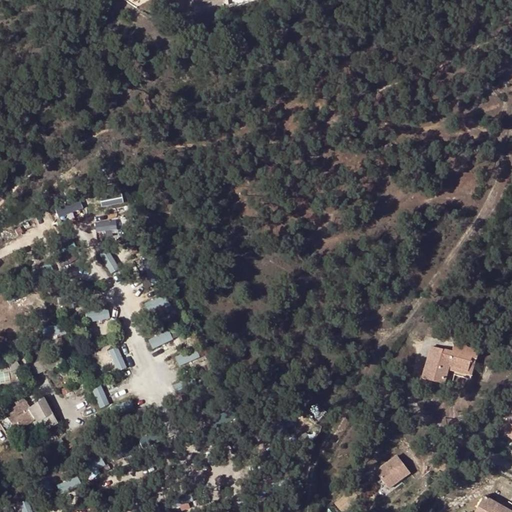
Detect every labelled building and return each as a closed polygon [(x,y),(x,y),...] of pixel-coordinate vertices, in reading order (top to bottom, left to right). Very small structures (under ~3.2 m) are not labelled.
[(59,218),(84,208),(80,195),(54,205),(59,218)] [(120,218),(96,221),(98,233),(121,230),(120,218)] [(58,248),(62,265),(77,261),(72,244),(58,248)] [(109,248),(100,254),(113,273),(122,267),(109,248)] [(153,260),(144,264),(147,271),(140,274),(147,289),(163,281),(153,260)] [(153,308),(170,305),(168,295),(151,298),(153,308)] [(88,321),(111,319),(110,308),(87,310),(88,321)] [(45,336),(66,333),(65,323),(43,326),(45,336)] [(149,339),(154,349),(175,338),(170,329),(149,339)] [(452,352),(431,347),(422,378),(445,385),(449,371),(450,367),(468,372),(472,358),(477,360),(480,349),(455,342),(452,352)] [(114,371),(126,368),(121,346),(109,349),(114,371)] [(176,355),(180,365),(200,358),(195,347),(176,355)] [(477,360),(472,358),(468,372),(450,367),(449,371),(472,377),(477,360)] [(92,388),(100,405),(110,401),(102,384),(92,388)] [(19,405),(6,415),(18,432),(35,421),(42,432),(56,423),(43,400),(31,407),(25,399),(19,403),(19,405)] [(110,406),(113,415),(135,409),(133,400),(110,406)] [(306,433),(296,438),(299,443),(309,438),(306,433)] [(101,456),(84,465),(88,474),(106,465),(101,456)] [(414,475),(402,457),(380,472),(392,490),(414,475)] [(74,480),(63,482),(65,489),(75,487),(74,480)] [(130,491),(121,496),(126,504),(134,499),(130,491)] [(511,511),(483,495),(473,511),(511,511)] [(33,511),(28,498),(19,502),(22,511),(33,511)]
